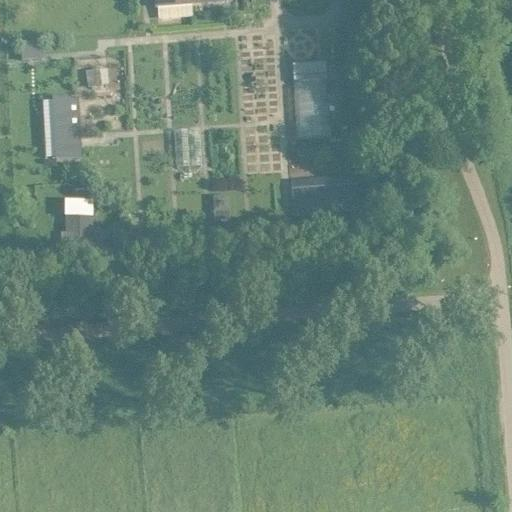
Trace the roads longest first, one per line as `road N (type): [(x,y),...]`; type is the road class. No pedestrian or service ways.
road 1 (residential): [(499,302),(0,343)]
road 2 (unclassified): [(499,302),(491,247),(444,127),(435,0)]
road 3 (unclassified): [(511,445),(499,302)]
